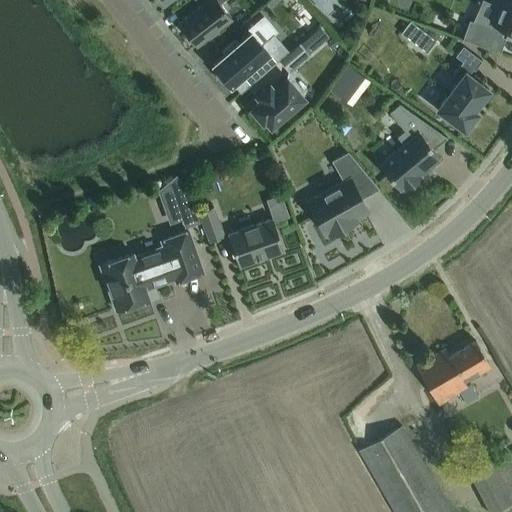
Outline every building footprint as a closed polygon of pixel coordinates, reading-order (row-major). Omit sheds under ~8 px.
[(195,0),(200,6),(178,22),(196,44),(230,17),(219,3),(222,0),(195,0)] [(469,19),(462,39),(499,52),(505,37),(502,36),(504,31),(508,33),(509,31),(511,32),(511,0),(500,0),(498,6),(489,27),(472,20),(469,19)] [(410,20),(401,32),(411,39),(420,28),(410,20)] [(278,60),(288,51),(273,33),(261,43),(250,31),(237,42),(234,39),(222,50),(225,53),(212,64),(217,70),(213,73),(221,82),(225,79),(230,84),(250,68),(258,77),(278,60)] [(298,42),(288,51),(278,60),(288,71),(309,54),(298,42)] [(488,89),(468,74),(472,68),(474,69),(481,60),(463,45),(455,55),(462,61),(452,74),(459,79),(436,108),(464,129),(466,125),(469,128),(477,117),(474,115),(477,112),(473,109),(488,89)] [(284,119),(295,110),(292,107),(303,97),(286,77),(273,89),(268,83),(256,94),(260,100),(251,108),(262,121),(265,119),(270,126),(281,116),(284,119)] [(403,143),(379,164),(399,188),(402,186),(404,189),(420,175),(418,172),(439,155),(433,148),(447,137),(399,103),(389,111),(404,130),(397,136),(403,143)] [(379,188),(347,151),(331,160),(343,181),(308,201),(326,233),(327,232),(328,235),(356,219),(355,217),(368,209),(361,198),(379,188)] [(223,237),(213,207),(199,212),(209,242),(223,237)] [(190,223),(198,220),(195,212),(187,215),(190,223)] [(283,250),(277,231),(272,217),(227,233),(231,247),(238,266),(283,250)] [(202,271),(195,252),(187,230),(161,239),(162,243),(132,254),(132,252),(100,264),(116,309),(148,297),(144,287),(174,277),(176,281),(202,271)] [(489,363),(485,357),(475,339),(449,355),(445,348),(415,365),(425,382),(438,403),(458,391),(465,402),(477,395),(470,383),(467,385),(463,379),(489,363)] [(451,511),(411,442),(401,424),(359,449),(394,511),(451,511)] [(511,458),(508,452),(469,473),(489,511),(495,511),(511,503),(511,458)]
